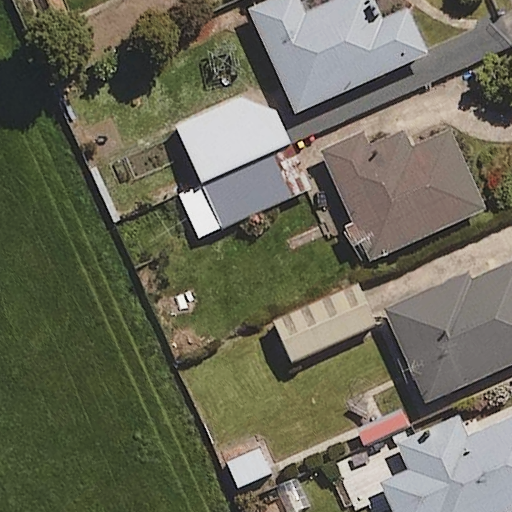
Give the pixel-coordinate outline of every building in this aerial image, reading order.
[(325,0),(296,14),(289,0),(260,0),(238,10),(286,115),(420,55),(399,9),(374,21),(364,0),(325,0)] [(288,149),(262,89),(175,126),(201,186),(288,149)] [(360,264),(477,212),(438,126),(400,144),(394,131),(360,146),(354,133),(310,153),(360,264)] [(274,160),(180,200),(197,241),(292,200),(274,160)] [(511,356),(511,253),(467,274),(463,266),(380,305),(422,397),(511,356)] [(374,327),(356,287),(273,326),(291,365),(374,327)] [(494,511),(511,504),(511,410),(466,432),(455,410),(391,439),(404,466),(377,478),(392,511),(494,511)] [(276,488),(260,451),(227,466),(243,502),(276,488)]
